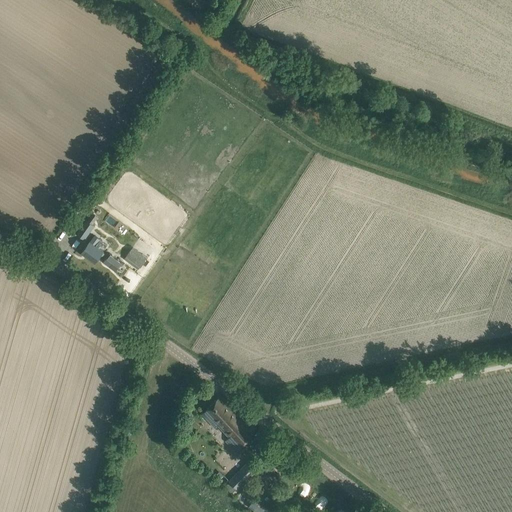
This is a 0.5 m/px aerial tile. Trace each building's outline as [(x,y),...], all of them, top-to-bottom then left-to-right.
[(104,191),(99,197),(103,201),(108,195),(104,191)] [(77,235),(84,240),(93,227),(86,222),(77,235)] [(94,235),(82,252),(95,261),(102,251),(94,245),(99,238),(94,235)] [(131,251),(125,260),(139,270),(147,259),(142,255),(140,258),(131,251)] [(109,255),(104,262),(115,270),(116,268),(120,264),(120,263),(121,262),(110,253),(109,255)] [(218,397),(204,410),(230,436),(226,440),(236,452),(254,435),(218,397)] [(230,481),(225,486),(232,492),(236,488),(238,489),(259,468),(251,459),(229,481),(230,481)] [(251,511),(266,511),(254,501),(247,508),(251,511)]
